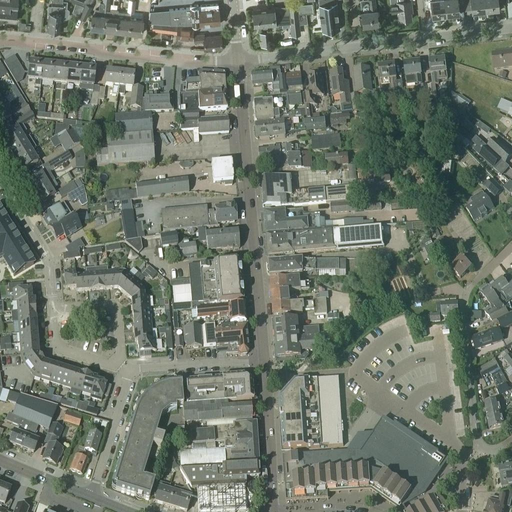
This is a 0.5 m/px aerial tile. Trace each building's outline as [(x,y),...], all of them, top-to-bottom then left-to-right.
[(0,0),(0,8),(16,10),(17,0),(0,0)] [(48,14),(47,30),(59,31),(61,15),(64,16),(67,14),(68,11),(65,9),(61,8),(62,2),(61,0),(52,0),(52,1),(51,7),(48,7),(47,14),(48,14)] [(361,19),(358,19),(358,25),(361,25),(362,26),(377,24),(373,0),(366,0),(359,1),(361,19)] [(409,1),(408,0),(388,0),(389,4),(390,13),(397,13),(398,22),(410,20),(409,13),(411,13),(409,1)] [(422,0),(423,11),(430,10),(430,18),(444,16),(442,0),(422,0)] [(442,0),(444,16),(458,15),(457,7),(463,6),(462,0),(442,0)] [(462,0),(463,6),(469,5),(470,13),(484,12),(482,0),(462,0)] [(496,0),(482,0),(484,12),(498,10),(496,0)] [(85,4),(78,17),(84,21),(91,8),(85,4)] [(305,14),(312,13),(311,4),(287,7),(280,7),(252,10),(253,19),(288,15),(305,14)] [(168,10),(168,11),(169,25),(173,25),(186,25),(191,25),(191,27),(219,24),(218,10),(217,10),(217,5),(197,7),(197,6),(188,7),(189,9),(169,10),(168,10)] [(336,5),(318,7),(321,31),(337,29),(336,14),(337,14),(336,5)] [(116,18),(115,32),(127,33),(130,7),(127,7),(126,14),(123,14),(123,18),(117,18),(116,18)] [(130,7),(127,33),(140,35),(142,21),(136,20),(136,15),(132,15),(133,8),(130,7)] [(0,20),(15,22),(16,10),(0,8),(0,20)] [(104,12),(102,31),(115,32),(116,18),(117,18),(117,10),(110,10),(109,12),(107,11),(107,12),(104,12)] [(87,22),(86,28),(89,28),(89,29),(102,31),(104,12),(101,11),(99,11),(98,16),(91,15),(90,22),(87,22)] [(306,24),(305,14),(288,15),(253,19),(253,28),(289,24),(290,37),(300,36),(299,25),(306,24)] [(161,25),(160,33),(173,35),(174,27),(161,25)] [(176,27),(175,39),(191,40),(192,29),(176,27)] [(203,35),(193,36),(194,43),(203,42),(203,51),(221,49),(220,36),(203,37),(203,35)] [(511,51),(492,54),(494,70),(511,67),(511,51)] [(6,68),(16,62),(13,56),(3,63),(6,68)] [(438,85),(437,81),(446,80),(444,60),(429,62),(430,76),(430,75),(432,86),(427,87),(428,96),(429,101),(436,100),(434,86),(438,85)] [(9,73),(20,67),(16,62),(6,68),(9,73)] [(29,62),(27,80),(34,81),(34,87),(40,88),(40,86),(42,64),(29,62)] [(404,65),(403,65),(405,78),(406,85),(414,84),(414,85),(421,84),(420,76),(419,63),(411,64),(410,62),(404,63),(404,65)] [(42,64),(40,86),(53,87),(54,83),(53,83),(55,65),(42,64)] [(53,83),(54,83),(66,85),(68,67),(55,65),(53,83)] [(371,92),(368,69),(364,69),(364,66),(355,67),(356,71),(354,71),(356,94),(371,92)] [(394,66),(378,68),(380,81),(381,86),(379,87),(379,92),(382,92),(382,95),(394,93),(396,93),(398,106),(404,105),(402,94),(401,82),(396,83),(395,80),(395,79),(394,66)] [(66,85),(66,90),(78,92),(79,86),(81,68),(68,67),(66,85)] [(81,68),(79,86),(92,88),(94,70),(81,68)] [(106,71),(105,86),(112,87),(111,97),(117,97),(117,95),(120,73),(106,71)] [(179,87),(178,96),(200,95),(225,93),(224,79),(222,79),(221,73),(198,72),(199,86),(186,87),(186,86),(185,86),(185,87),(179,87)] [(280,72),(251,75),(252,87),(278,85),(277,79),(280,78),(280,72)] [(342,72),(330,73),(332,97),(340,96),(341,106),(347,105),(348,112),(351,112),(348,81),(343,82),(342,72)] [(120,73),(117,95),(123,96),(124,88),(132,89),(133,74),(120,73)] [(285,77),(286,84),(287,92),(301,91),(301,87),(300,74),(285,75),(285,77)] [(310,95),(303,95),(306,121),(312,120),(310,107),(316,106),(315,98),(323,97),(320,75),(308,76),(310,95)] [(451,76),(448,82),(461,87),(463,80),(451,76)] [(0,101),(0,109),(4,107),(16,100),(20,98),(14,86),(9,89),(13,95),(1,102),(0,101)] [(428,96),(427,87),(426,87),(426,86),(419,87),(421,97),(427,96),(428,96)] [(134,89),(132,109),(140,109),(142,90),(134,89)] [(200,95),(178,96),(179,114),(197,112),(197,113),(226,111),(225,93),(200,95)] [(172,95),(144,96),(144,113),(173,112),(172,95)] [(300,96),(282,98),(283,111),(288,110),(288,107),(301,106),(300,96)] [(466,109),(470,104),(460,97),(459,98),(456,102),(466,109)] [(255,104),(254,104),(255,114),(266,113),(266,114),(273,113),(272,102),(255,104)] [(20,120),(30,114),(27,109),(25,106),(10,114),(16,123),(20,120)] [(4,107),(0,109),(0,125),(11,119),(4,107)] [(197,112),(179,114),(180,132),(197,131),(198,136),(228,134),(227,118),(197,120),(197,113),(197,112)] [(266,113),(255,114),(256,124),(273,123),(273,122),(279,121),(279,114),(279,113),(273,113),(266,114),(266,113)] [(30,114),(20,120),(23,125),(33,119),(30,114)] [(150,114),(114,117),(115,137),(151,134),(150,114)] [(344,117),(330,118),(331,127),(345,125),(344,117)] [(306,121),(303,121),(304,132),(325,129),(324,118),(312,120),(306,121)] [(256,127),(254,129),(255,139),(257,140),(257,141),(285,138),(285,132),(284,132),(283,124),(256,127)] [(56,126),(54,138),(65,132),(68,132),(68,127),(62,126),(56,126)] [(24,140),(17,129),(1,138),(3,141),(0,143),(5,150),(7,149),(8,150),(24,140)] [(73,131),(57,140),(65,153),(67,152),(81,144),(86,132),(73,131)] [(107,152),(95,153),(96,168),(153,164),(151,135),(106,138),(107,152)] [(488,136),(482,143),(506,165),(511,158),(511,154),(495,139),(493,141),(488,136)] [(339,137),(311,140),(312,152),(340,150),(339,137)] [(24,140),(8,150),(15,161),(30,152),(24,140)] [(455,142),(449,147),(457,154),(462,149),(455,142)] [(280,148),(258,150),(259,167),(281,165),(282,171),(281,172),(282,172),(295,171),(295,170),(312,169),(311,155),(297,156),(297,147),(280,149),(280,148)] [(500,161),(486,149),(479,157),(492,169),(500,161)] [(30,152),(15,161),(22,172),(37,163),(30,152)] [(44,172),(28,182),(34,193),(53,182),(54,182),(49,173),(71,159),(67,152),(65,153),(41,168),(44,172)] [(362,154),(358,154),(359,165),(367,164),(366,159),(366,153),(362,154)] [(340,156),(325,157),(326,168),(341,166),(347,165),(346,156),(340,157),(340,156)] [(211,170),(202,171),(203,176),(207,176),(207,181),(212,181),(212,184),(224,183),(224,187),(231,186),(231,182),(232,182),(230,163),(210,165),(211,170)] [(505,177),(509,173),(501,163),(497,166),(505,177)] [(342,182),(356,181),(354,167),(348,167),(348,174),(342,175),(342,182)] [(488,174),(496,183),(504,176),(495,167),(488,174)] [(67,176),(75,175),(74,168),(66,169),(67,176)] [(388,169),(358,173),(359,179),(362,179),(362,182),(389,179),(388,169)] [(58,175),(61,181),(67,179),(63,172),(58,175)] [(278,179),(261,181),(263,209),(341,202),(355,201),(355,199),(365,198),(364,187),(354,188),(354,187),(293,193),(293,197),(291,197),(290,178),(278,179)] [(186,180),(135,185),(136,199),(187,194),(186,180)] [(78,181),(73,184),(76,190),(82,187),(78,181)] [(491,181),(484,189),(494,198),(501,191),(491,181)] [(53,182),(34,193),(41,205),(54,197),(50,191),(57,187),(53,182)] [(72,183),(56,193),(60,200),(76,190),(73,184),(72,183)] [(417,190),(422,195),(427,190),(422,185),(417,190)] [(82,187),(66,196),(70,203),(85,195),(82,187)] [(123,191),(105,193),(106,204),(133,200),(132,192),(123,193),(123,191)] [(469,201),(472,205),(465,209),(474,223),(480,218),(481,219),(482,219),(481,219),(486,216),(487,216),(486,215),(493,211),(485,197),(482,193),(469,201)] [(407,202),(390,203),(391,212),(423,209),(422,201),(407,202)] [(380,202),(330,206),(331,215),(381,211),(380,202)] [(120,206),(121,213),(122,213),(131,211),(130,204),(120,206)] [(44,219),(42,220),(46,227),(48,226),(49,228),(62,220),(65,218),(70,215),(63,205),(43,217),(44,219)] [(206,208),(161,212),(163,233),(186,231),(195,230),(217,228),(216,225),(236,223),(234,206),(214,208),(215,215),(213,215),(212,213),(208,213),(208,215),(206,216),(206,208)] [(17,235),(9,220),(6,222),(0,211),(0,264),(4,262),(13,277),(33,265),(15,236),(17,235)] [(131,211),(122,213),(123,221),(125,231),(135,230),(132,211),(131,211)] [(302,212),(264,214),(265,225),(290,222),(303,220),(302,217),(302,212)] [(265,225),(262,227),(263,233),(266,234),(266,235),(325,231),(342,230),(366,228),(373,227),(373,222),(362,223),(362,220),(341,221),(332,223),(324,223),(324,221),(320,221),(320,216),(302,217),(303,220),(290,222),(265,225)] [(49,228),(56,239),(63,235),(65,239),(80,230),(71,217),(64,222),(62,220),(49,228)] [(434,226),(427,230),(432,240),(439,237),(434,226)] [(266,237),(264,237),(265,246),(267,246),(267,252),(265,252),(266,256),(268,256),(268,257),(384,248),(382,227),(333,231),(266,236),(266,237)] [(205,233),(206,243),(237,240),(236,230),(205,233)] [(175,234),(160,237),(162,248),(176,245),(175,234)] [(123,242),(138,255),(141,250),(140,239),(123,242)] [(442,239),(434,243),(437,249),(444,245),(442,239)] [(237,240),(206,243),(207,253),(238,250),(237,240)] [(194,245),(178,248),(179,259),(196,256),(194,245)] [(74,253),(62,255),(63,262),(75,260),(74,253)] [(379,257),(369,261),(375,271),(393,261),(389,254),(381,259),(379,257)] [(457,263),(450,271),(460,279),(470,268),(461,259),(460,260),(456,256),(453,260),(457,263)] [(304,260),(268,263),(269,277),(295,275),(293,264),(302,264),(302,272),(303,272),(318,272),(318,278),(335,278),(335,272),(338,272),(338,271),(338,261),(304,262),(304,260)] [(354,261),(354,269),(367,269),(367,261),(354,261)] [(239,262),(187,266),(188,277),(240,272),(239,262)] [(302,264),(293,264),(295,275),(303,275),(303,272),(302,272),(302,264)] [(106,268),(95,269),(97,291),(104,290),(104,291),(108,290),(107,272),(106,268)] [(148,268),(141,276),(146,280),(148,278),(151,281),(156,275),(148,268)] [(95,269),(85,270),(85,274),(86,292),(90,292),(90,291),(97,291),(95,269)] [(118,271),(107,272),(108,290),(112,290),(117,289),(123,271),(122,271),(120,271),(119,271),(118,271)] [(123,271),(117,289),(121,293),(124,296),(140,276),(137,273),(133,278),(128,274),(127,273),(126,272),(125,271),(123,271)] [(74,272),(63,273),(64,290),(75,290),(74,275),(75,275),(74,272)] [(189,280),(169,282),(170,288),(189,286),(189,287),(241,282),(240,272),(188,277),(189,280)] [(85,274),(75,275),(74,275),(75,290),(75,293),(83,292),(86,292),(85,274)] [(140,276),(124,296),(127,298),(131,301),(142,295),(141,293),(144,289),(139,285),(144,279),(140,276)] [(300,278),(270,281),(271,294),(288,293),(309,291),(308,284),(300,284),(300,278)] [(501,278),(487,288),(496,300),(502,295),(508,303),(511,299),(511,287),(509,289),(501,278)] [(241,282),(189,287),(190,296),(242,291),(241,282)] [(22,284),(7,285),(8,295),(12,295),(13,302),(16,302),(31,300),(30,289),(22,290),(22,284)] [(487,288),(480,294),(490,308),(484,312),(492,324),(497,322),(497,321),(507,316),(506,313),(496,300),(487,288)] [(242,291),(190,296),(191,304),(200,304),(208,303),(209,305),(243,301),(242,291)] [(288,293),(271,294),(273,317),(290,315),(302,314),(302,311),(314,311),(314,316),(326,315),(325,300),(319,300),(313,301),(313,304),(303,304),(289,305),(288,293)] [(142,295),(131,301),(131,306),(131,310),(149,309),(148,298),(143,298),(142,295)] [(16,302),(17,312),(35,311),(34,304),(34,300),(31,300),(16,302)] [(208,303),(200,304),(191,304),(172,306),(172,312),(191,310),(195,310),(208,309),(208,303)] [(457,304),(441,305),(442,318),(457,317),(457,304)] [(243,306),(208,309),(195,310),(191,310),(191,318),(196,318),(196,319),(208,318),(208,319),(213,318),(214,327),(215,327),(230,325),(230,326),(238,325),(238,324),(245,324),(243,306)] [(149,309),(131,310),(131,314),(132,314),(132,321),(150,320),(149,309)] [(35,311),(17,312),(18,323),(36,322),(35,318),(35,311)] [(497,321),(497,322),(501,331),(511,325),(511,313),(507,316),(497,321)] [(338,315),(327,316),(327,326),(338,325),(338,315)] [(439,315),(429,316),(430,324),(439,323),(439,315)] [(150,320),(132,321),(133,328),(132,328),(133,332),(151,330),(150,320)] [(274,322),(272,325),(273,340),(318,336),(318,328),(298,330),(297,321),(274,322)] [(36,322),(18,323),(18,334),(36,332),(36,326),(36,322)] [(248,353),(245,326),(230,328),(215,329),(215,327),(214,327),(201,328),(202,342),(201,342),(202,349),(228,347),(229,354),(236,354),(239,356),(245,355),(248,353)] [(201,328),(182,330),(183,344),(185,344),(185,349),(192,348),(193,349),(197,349),(198,348),(200,347),(200,342),(201,342),(202,342),(201,328)] [(106,339),(105,329),(96,330),(96,339),(106,339)] [(151,330),(133,332),(133,336),(134,343),(137,343),(137,342),(152,341),(151,330)] [(498,330),(472,339),(475,350),(502,341),(498,330)] [(36,332),(18,334),(19,345),(37,343),(37,339),(36,332)] [(318,336),(273,340),(275,359),(277,361),(285,360),(285,363),(294,362),(294,358),(300,357),(300,353),(313,351),(319,345),(318,336)] [(84,341),(81,349),(92,353),(95,345),(84,341)] [(137,342),(137,343),(138,353),(139,359),(150,359),(150,352),(155,352),(155,341),(152,341),(137,342)] [(37,343),(19,345),(20,362),(26,369),(33,378),(36,369),(44,362),(40,357),(38,355),(37,347),(38,347),(37,343)] [(36,369),(33,378),(49,383),(55,366),(51,364),(51,365),(44,362),(36,369)] [(495,362),(477,371),(481,378),(498,369),(495,362)] [(55,366),(49,383),(60,386),(65,369),(58,367),(59,367),(55,366)] [(65,369),(60,386),(70,389),(75,372),(72,371),(65,369)] [(499,370),(489,375),(499,396),(509,392),(505,384),(506,384),(499,370)] [(75,372),(70,389),(80,393),(86,375),(79,373),(75,372)] [(86,375),(80,393),(90,396),(91,396),(95,382),(96,379),(92,377),(92,378),(86,375)] [(238,376),(185,380),(187,405),(251,400),(250,384),(249,382),(245,379),(243,378),(238,379),(238,376)] [(295,382),(279,399),(282,451),(319,449),(319,447),(328,446),(328,448),(342,447),(338,379),(295,382)] [(131,418),(128,429),(130,431),(148,437),(152,435),(156,422),(154,421),(155,418),(157,416),(169,407),(168,407),(171,405),(175,404),(175,407),(183,406),(180,381),(176,382),(175,381),(174,381),(173,380),(172,380),(171,380),(170,380),(169,381),(168,381),(168,382),(167,383),(158,385),(157,384),(156,384),(155,384),(154,384),(153,384),(153,385),(152,386),(151,387),(151,388),(151,389),(143,395),(142,395),(141,395),(140,395),(139,396),(138,397),(137,398),(137,399),(137,400),(138,401),(138,402),(134,410),(133,410),(132,411),(131,412),(131,413),(130,414),(130,415),(130,416),(131,417),(131,418)] [(90,396),(89,399),(100,402),(102,397),(107,398),(110,387),(106,385),(95,382),(91,396),(90,396)] [(8,393),(5,402),(16,405),(20,397),(20,396),(13,394),(8,393)] [(45,396),(44,401),(50,403),(52,396),(46,394),(45,396)] [(12,416),(31,424),(36,426),(47,430),(56,408),(20,397),(16,405),(12,416)] [(227,402),(183,406),(184,423),(251,418),(252,418),(251,404),(250,404),(227,405),(227,402)] [(498,402),(483,405),(489,431),(504,427),(498,402)] [(86,407),(84,413),(96,417),(98,411),(86,407)] [(65,413),(62,423),(78,427),(81,418),(65,413)] [(8,415),(5,422),(18,427),(18,426),(22,427),(20,432),(19,432),(19,434),(13,432),(9,444),(20,449),(31,424),(12,416),(8,415)] [(286,466),(282,467),(284,486),(290,485),(291,496),(316,494),(324,490),(370,487),(373,489),(401,507),(421,496),(439,470),(445,461),(383,419),(360,452),(285,457),(286,466)] [(31,424),(20,449),(33,454),(38,441),(32,439),(35,431),(34,431),(36,426),(31,424)] [(48,445),(42,460),(55,465),(58,458),(59,458),(62,452),(61,451),(61,450),(55,447),(58,440),(57,439),(61,429),(51,425),(43,443),(48,445)] [(170,428),(164,447),(172,449),(173,445),(191,444),(192,452),(179,452),(180,469),(179,469),(179,470),(257,465),(255,425),(211,428),(212,432),(172,435),(174,429),(170,428)] [(157,428),(149,456),(158,459),(166,431),(157,428)] [(90,431),(83,450),(95,454),(101,434),(90,431)] [(117,464),(111,484),(111,485),(111,486),(111,487),(111,488),(112,489),(112,490),(113,490),(114,490),(115,491),(135,497),(135,498),(136,498),(136,499),(137,500),(138,500),(139,501),(140,500),(141,500),(142,500),(142,499),(148,501),(150,496),(153,487),(154,482),(144,478),(143,482),(137,480),(137,477),(139,478),(142,468),(141,467),(142,463),(144,463),(148,448),(146,443),(128,438),(125,439),(121,453),(120,453),(119,454),(118,455),(118,456),(117,457),(117,458),(117,459),(117,460),(117,461),(117,462),(117,463),(117,464)] [(75,457),(69,471),(81,476),(87,461),(85,460),(85,459),(83,458),(84,454),(77,451),(75,457)] [(169,451),(165,461),(168,462),(174,471),(179,469),(176,464),(176,463),(169,451)] [(511,462),(511,464),(498,467),(499,477),(511,475),(511,460),(511,461),(511,462)] [(257,465),(179,470),(186,483),(243,479),(258,479),(257,465)] [(511,475),(499,477),(501,488),(511,486),(511,475)] [(243,479),(186,483),(191,490),(196,490),(244,487),(243,479)] [(153,487),(150,496),(156,498),(160,483),(159,483),(157,488),(153,487)] [(156,498),(154,503),(168,507),(174,489),(169,487),(169,486),(160,483),(156,498)] [(0,503),(4,505),(10,490),(0,485),(0,503)] [(174,489),(168,507),(183,511),(186,511),(190,498),(193,495),(187,487),(183,491),(174,488),(174,489)] [(245,511),(245,487),(244,487),(196,490),(197,511),(245,511)] [(503,511),(505,507),(509,508),(510,502),(511,501),(511,491),(501,493),(502,498),(499,497),(498,500),(490,498),(489,504),(487,503),(485,511),(503,511)] [(433,497),(406,511),(447,511),(447,509),(447,508),(447,507),(447,506),(447,505),(447,504),(447,503),(446,502),(446,501),(445,500),(444,499),(443,499),(443,498),(442,497),(441,497),(440,497),(438,496),(438,495),(433,497)] [(14,511),(26,511),(28,509),(26,508),(27,506),(20,503),(20,505),(17,504),(14,511)]
